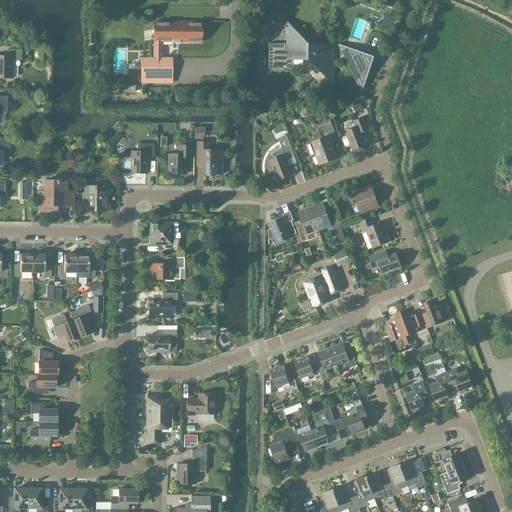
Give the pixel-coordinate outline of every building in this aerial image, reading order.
[(391,28),(394,18),(385,14),(381,25),(391,28)] [(293,60),(308,60),(332,84),(333,44),(309,44),(285,19),(285,44),(269,43),(268,68),(293,69),(293,60)] [(162,58),(162,42),(201,42),(201,22),(153,22),(154,42),(153,42),(152,58),(141,58),(141,76),(172,76),(172,58),(162,58)] [(364,85),(374,57),(346,47),(344,51),(359,84),(364,85)] [(7,49),(7,56),(0,55),(0,77),(11,78),(12,65),(14,65),(14,60),(21,60),(21,49),(7,49)] [(361,133),(368,130),(363,117),(353,121),(355,126),(344,131),(346,136),(342,137),(342,139),(345,146),(346,147),(350,146),(352,152),(366,147),(361,133)] [(316,154),(320,164),(336,158),(329,138),(335,135),(330,122),(317,127),(321,138),(305,144),(310,157),(316,154)] [(294,157),(289,142),(286,135),(278,138),(279,142),(277,144),(275,145),(273,146),(272,147),(270,148),(270,149),(268,151),(267,153),(266,155),(265,157),(264,159),(263,161),(263,164),(263,166),(263,168),(263,170),(263,173),(263,174),(273,172),(276,181),(293,175),(287,160),(294,157)] [(0,136),(0,149),(10,150),(11,137),(0,136)] [(221,150),(207,150),(207,142),(197,142),(197,160),(204,160),(203,174),(220,174),(221,150)] [(154,157),(154,143),(137,143),(137,151),(131,151),(130,173),(146,174),(147,157),(154,157)] [(191,158),(191,145),(178,145),(178,154),(168,154),(168,174),(183,174),(183,158),(191,158)] [(141,187),(141,176),(124,176),(124,187),(141,187)] [(72,205),(72,192),(65,192),(65,181),(59,181),(59,180),(56,180),(56,181),(43,181),(43,191),(38,191),(38,210),(57,211),(57,206),(65,206),(65,205),(72,205)] [(109,211),(109,191),(107,191),(103,187),(95,187),(95,185),(83,185),(83,207),(95,207),(95,211),(109,211)] [(361,213),(378,206),(372,192),(364,195),(361,189),(348,194),(352,205),(357,203),(361,213)] [(343,240),(339,228),(334,214),(328,217),(323,203),(310,208),(318,230),(331,225),(337,242),(343,240)] [(306,235),(318,230),(310,208),(298,212),(303,226),(296,228),(301,243),(308,240),(306,235)] [(290,236),(296,234),(291,221),(285,223),(283,218),(269,223),(271,228),(268,230),(268,240),(274,238),(276,243),(290,238),(290,236)] [(373,248),(388,242),(384,230),(386,229),(383,221),(373,225),(370,218),(359,222),(363,232),(366,231),(373,248)] [(173,239),(173,231),(177,231),(177,224),(173,224),(173,223),(150,222),(149,245),(160,245),(164,251),(178,251),(178,239),(173,239)] [(333,252),(338,266),(349,262),(344,248),(333,252)] [(382,274),(400,267),(396,254),(383,259),(381,253),(369,257),(373,268),(379,266),(382,274)] [(32,272),(32,254),(20,254),(20,265),(13,265),(13,277),(20,277),(20,272),(32,272)] [(50,265),(44,265),(44,254),(32,254),(32,272),(44,272),(44,278),(50,278),(50,265)] [(76,273),(76,255),(64,255),(64,265),(57,265),(57,278),(64,278),(64,272),(76,273)] [(94,266),(88,265),(88,255),(76,255),(76,273),(88,273),(88,278),(94,278),(94,266)] [(183,257),(165,257),(165,264),(150,264),(150,279),(153,279),(153,283),(153,279),(165,279),(164,280),(164,281),(173,281),(170,281),(170,279),(179,279),(178,279),(179,268),(182,268),(182,269),(183,269),(183,257)] [(315,306),(316,306),(328,301),(325,291),(330,289),(331,293),(340,290),(332,267),(322,270),(325,277),(320,278),(319,277),(304,283),(311,300),(313,299),(315,306)] [(161,293),(161,301),(148,300),(148,316),(169,316),(169,301),(176,301),(177,293),(161,293)] [(102,313),(102,297),(93,297),(93,313),(102,313)] [(421,314),(425,325),(427,328),(445,321),(438,303),(431,305),(429,301),(423,303),(427,312),(421,314)] [(87,322),(93,320),(88,305),(75,310),(75,311),(69,313),(72,320),(78,338),(91,333),(87,322)] [(425,325),(421,314),(421,312),(415,314),(414,312),(406,314),(405,310),(400,312),(409,335),(421,330),(420,326),(425,325)] [(412,343),(409,335),(400,312),(395,313),(397,318),(389,321),(390,324),(385,326),(391,342),(402,337),(405,345),(412,343)] [(72,320),(66,322),(63,314),(50,319),(56,334),(62,331),(66,342),(78,338),(72,320)] [(169,352),(169,337),(176,337),(176,330),(161,330),(161,337),(148,337),(147,350),(162,350),(162,352),(169,352)] [(356,364),(352,353),(347,355),(342,344),(330,348),(337,365),(344,362),(346,368),(356,364)] [(325,369),(337,365),(330,348),(318,353),(322,364),(317,366),(319,372),(322,381),(328,379),(325,369)] [(51,359),(53,353),(38,350),(38,374),(55,375),(57,375),(57,362),(49,362),(49,359),(51,359)] [(307,357),(295,362),(297,368),(296,370),(297,372),(299,372),(301,379),(301,378),(302,382),(309,379),(307,376),(319,372),(317,366),(315,361),(309,363),(307,357)] [(283,366),(270,371),(273,378),(272,379),(273,381),(274,382),(276,388),(282,385),(284,389),(290,387),(296,384),(290,370),(285,372),(283,366)] [(445,373),(452,391),(458,389),(460,394),(466,391),(465,389),(472,387),(466,370),(457,373),(455,369),(445,373)] [(447,393),(452,391),(445,373),(436,376),(437,381),(429,384),(435,400),(442,398),(443,400),(448,398),(447,393)] [(38,374),(36,374),(36,382),(27,382),(27,394),(43,394),(43,387),(55,387),(55,375),(38,374)] [(423,402),(429,400),(422,381),(412,385),(414,390),(405,393),(411,409),(418,407),(419,409),(425,407),(423,402)] [(194,410),(198,410),(198,414),(213,414),(213,394),(198,394),(198,401),(194,401),(194,400),(186,400),(186,414),(194,414),(194,410)] [(171,428),(172,400),(163,400),(163,396),(153,396),(153,397),(147,397),(146,443),(160,444),(160,428),(171,428)] [(1,403),(1,415),(13,415),(12,402),(1,403)] [(45,409),(45,403),(30,403),(30,413),(38,413),(38,422),(56,423),(56,409),(45,409)] [(361,418),(366,416),(362,405),(350,410),(352,415),(346,417),(353,434),(365,429),(361,418)] [(334,421),(332,416),(329,408),(324,410),(327,418),(326,418),(327,420),(331,429),(336,427),(341,438),(353,434),(346,417),(334,421)] [(325,432),(331,429),(327,420),(315,424),(316,428),(311,430),(317,447),(329,443),(325,432)] [(30,430),(30,442),(45,442),(49,442),(49,436),(56,436),(56,423),(38,422),(38,430),(30,430)] [(291,432),(290,429),(273,435),(274,437),(269,446),(276,463),(288,458),(287,456),(289,455),(290,449),(296,446),(295,443),(291,432)] [(317,447),(311,430),(299,435),(297,429),(291,432),(295,443),(301,441),(305,452),(317,447)] [(195,435),(183,435),(183,445),(189,445),(189,442),(195,442),(195,435)] [(447,472),(464,466),(459,454),(448,458),(446,451),(433,456),(435,463),(443,460),(447,472)] [(205,471),(205,457),(191,457),(191,464),(176,464),(176,484),(194,484),(194,471),(205,471)] [(399,464),(408,486),(415,483),(416,487),(426,484),(421,471),(416,474),(411,460),(399,464)] [(400,489),(408,486),(399,464),(388,468),(393,482),(388,484),(392,496),(402,493),(400,489)] [(464,466),(447,472),(452,484),(444,487),(447,494),(460,489),(457,482),(468,478),(464,466)] [(392,496),(388,484),(382,486),(377,473),(366,477),(374,499),(381,496),(383,500),(392,496)] [(367,501),(374,499),(366,477),(355,481),(360,494),(354,497),(359,509),(368,505),(367,501)] [(359,509),(354,497),(349,499),(344,485),(332,489),(341,511),(348,509),(349,511),(356,511),(360,511),(359,509)] [(137,503),(137,490),(128,489),(128,487),(119,487),(119,489),(118,489),(118,497),(110,497),(110,509),(127,510),(127,503),(137,503)] [(27,508),(28,488),(14,488),(14,499),(8,499),(8,511),(18,511),(19,508),(27,508)] [(46,511),(47,500),(41,500),(41,489),(28,488),(27,508),(36,508),(35,511),(46,511)] [(72,509),(73,489),(59,489),(59,500),(53,500),(52,511),(63,511),(64,509),(72,509)] [(91,511),(92,500),(86,500),(86,489),(73,489),(72,509),(81,509),(80,511),(91,511)] [(338,511),(341,511),(332,489),(321,494),(326,507),(321,509),(321,511),(338,511)] [(208,511),(209,497),(191,497),(191,504),(184,504),(184,509),(176,508),(175,511),(208,511)] [(460,511),(479,511),(481,511),(476,499),(464,504),(462,497),(448,503),(451,511),(458,511),(460,511)]
